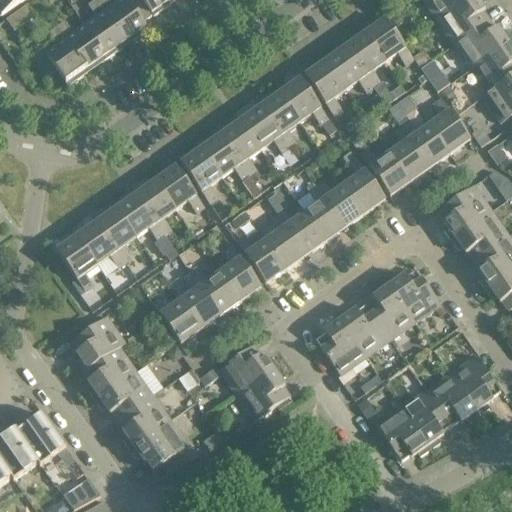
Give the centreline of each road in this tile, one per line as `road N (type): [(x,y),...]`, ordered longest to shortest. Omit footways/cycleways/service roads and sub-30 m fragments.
road 1 (residential): [(511,378),(418,244),(291,333),(405,503)]
road 2 (residential): [(135,511),(16,340),(45,150)]
road 3 (residential): [(45,150),(79,155),(313,0)]
road 4 (residential): [(405,503),(511,446)]
